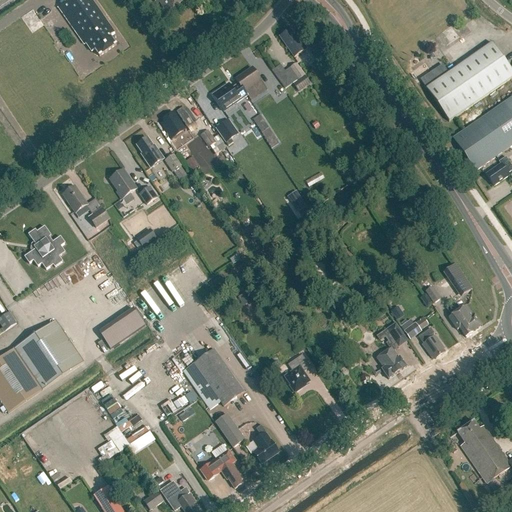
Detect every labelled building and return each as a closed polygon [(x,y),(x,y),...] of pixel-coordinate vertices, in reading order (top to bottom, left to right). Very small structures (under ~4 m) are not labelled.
[(92,52),(95,49),(100,57),(116,45),(110,36),(113,34),(108,26),(110,25),(91,0),(70,0),(59,9),(84,45),(86,44),(92,52)] [(153,0),(157,6),(160,4),(167,15),(188,0),(153,0)] [(260,28),(270,19),(267,15),(257,25),(260,28)] [(443,43),(457,33),(450,24),(436,33),(443,43)] [(31,34),(41,28),(40,25),(30,30),(31,34)] [(290,31),(280,38),(294,59),(307,50),(297,35),(294,37),(290,31)] [(443,66),(421,82),(426,89),(426,90),(449,123),(511,78),(511,72),(492,44),(448,74),(443,66)] [(290,69),(298,80),(304,76),(296,64),(290,69)] [(252,69),(235,81),(238,85),(239,85),(244,93),(261,81),(252,69)] [(304,76),(293,84),(296,88),(299,93),(310,85),(307,80),(304,76)] [(228,85),(212,96),(221,109),(233,100),(236,105),(247,97),(244,93),(239,85),(238,85),(232,90),(228,85)] [(511,98),(453,139),(476,172),(511,147),(511,98)] [(253,128),(244,114),(233,122),(241,133),(247,129),(248,131),(253,128)] [(170,115),(163,121),(164,123),(162,125),(173,141),(186,132),(175,116),(172,118),(170,115)] [(260,116),(253,121),(262,134),(269,130),(260,116)] [(216,144),(208,132),(201,137),(209,149),(216,144)] [(136,147),(146,160),(145,161),(150,168),(162,159),(158,153),(157,153),(147,139),(136,147)] [(174,156),(165,162),(172,173),(173,172),(180,167),(181,167),(174,156)] [(486,176),(494,187),(509,177),(508,175),(511,171),(511,167),(506,158),(498,163),(501,166),(486,176)] [(187,163),(192,170),(197,167),(192,159),(187,163)] [(180,167),(173,172),(179,181),(183,179),(187,176),(180,167)] [(118,193),(117,193),(122,200),(136,190),(123,171),(110,181),(118,193)] [(187,176),(183,179),(188,186),(193,183),(188,176),(187,176)] [(62,197),(75,215),(87,206),(75,188),(62,197)] [(139,196),(146,206),(157,199),(150,188),(139,196)] [(305,207),(296,193),(289,197),(298,212),(305,207)] [(89,219),(96,229),(109,220),(102,210),(89,219)] [(49,238),(51,237),(44,228),(37,233),(35,231),(28,236),(34,244),(31,245),(31,251),(32,253),(24,258),(29,265),(33,262),(37,268),(41,265),(46,271),(53,266),(54,269),(62,263),(59,258),(65,254),(61,248),(65,245),(60,238),(52,243),(49,238)] [(151,230),(137,240),(142,248),(156,238),(151,230)] [(447,251),(451,249),(448,241),(443,243),(447,251)] [(84,255),(98,270),(103,265),(90,251),(84,255)] [(278,268),(282,275),(289,269),(285,263),(278,268)] [(445,272),(462,297),(472,290),(455,266),(445,272)] [(426,293),(434,305),(441,300),(433,288),(426,293)] [(460,330),(466,339),(472,335),(472,334),(482,327),(475,316),(473,317),(466,307),(449,319),(457,331),(460,330)] [(403,316),(398,308),(390,313),(396,321),(403,316)] [(8,313),(0,318),(0,324),(5,332),(16,324),(8,313)] [(423,319),(415,325),(419,330),(427,324),(423,319)] [(55,322),(0,359),(0,402),(8,415),(83,364),(55,322)] [(415,324),(404,332),(410,341),(421,332),(419,330),(415,325),(415,324)] [(388,344),(386,345),(390,351),(392,350),(393,353),(407,343),(408,342),(396,325),(387,331),(376,338),(379,343),(385,339),(388,344)] [(433,357),(435,360),(443,354),(441,351),(443,350),(434,337),(433,338),(432,336),(434,334),(430,330),(418,338),(423,345),(422,346),(431,358),(433,357)] [(191,345),(181,351),(178,346),(172,349),(176,355),(173,356),(176,361),(194,350),(191,345)] [(382,370),(388,380),(406,368),(399,358),(398,359),(393,353),(392,350),(390,351),(377,360),(383,369),(382,370)] [(209,411),(221,403),(224,408),(244,394),(214,351),(183,373),(209,411)] [(284,378),(290,386),(289,387),(295,394),(302,389),(301,388),(310,382),(303,373),(310,368),(302,356),(288,366),(292,373),(284,378)] [(191,409),(179,417),(183,423),(195,415),(191,409)] [(216,424),(233,448),(244,441),(227,416),(216,424)] [(457,434),(464,445),(460,448),(486,485),(511,468),(511,469),(511,459),(508,463),(483,428),(479,431),(474,422),(457,434)] [(253,454),(261,465),(278,453),(271,442),(270,442),(265,435),(266,435),(261,427),(255,430),(260,437),(254,442),(259,450),(253,454)] [(197,463),(206,457),(195,442),(186,449),(197,463)] [(243,484),(241,481),(243,480),(232,464),(235,462),(228,452),(200,471),(208,482),(218,475),(216,473),(219,471),(227,481),(228,480),(235,490),(242,485),(243,484)] [(175,511),(181,508),(183,511),(198,511),(193,505),(196,504),(186,489),(180,493),(173,483),(160,492),(174,511),(175,511)] [(151,511),(164,503),(158,493),(144,503),(149,511),(151,511)] [(122,511),(115,500),(101,509),(102,511),(122,511)]
